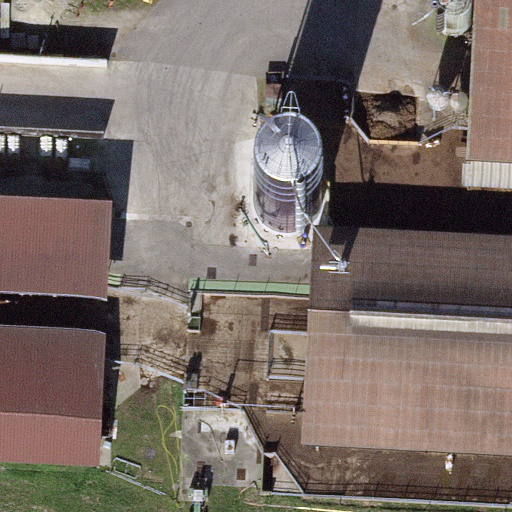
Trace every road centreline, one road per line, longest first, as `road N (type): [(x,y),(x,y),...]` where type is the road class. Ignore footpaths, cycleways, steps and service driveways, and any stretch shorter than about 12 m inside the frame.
road 1 (track): [(148,384),(181,70),(253,0)]
road 2 (track): [(511,227),(392,215),(337,167),(296,0)]
